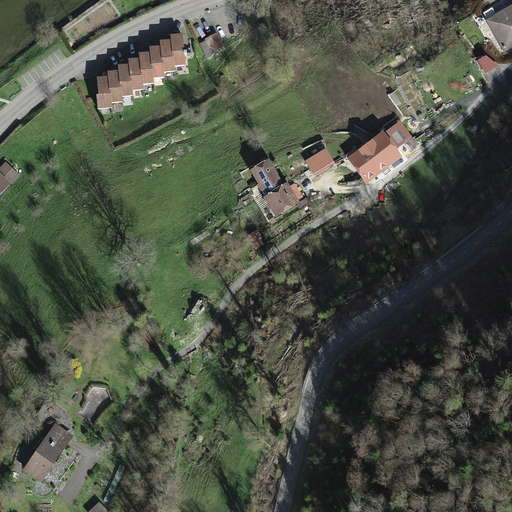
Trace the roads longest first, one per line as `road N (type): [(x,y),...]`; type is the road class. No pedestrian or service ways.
road 1 (residential): [(511,66),(402,165),(248,273),(205,332),(151,376),(105,445),(86,451)]
road 2 (tertiary): [(281,511),(322,357),(511,203)]
road 3 (secondary): [(0,125),(79,63),(205,0)]
